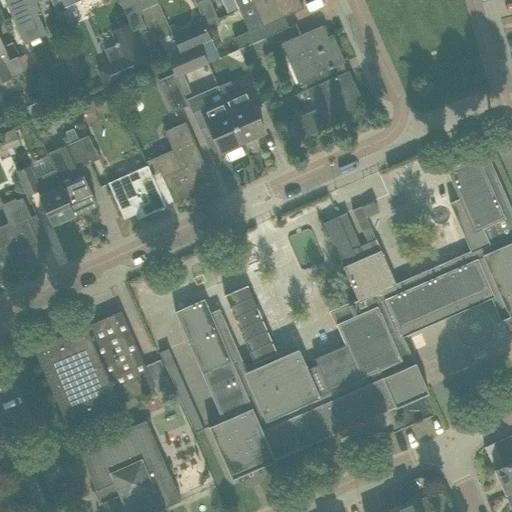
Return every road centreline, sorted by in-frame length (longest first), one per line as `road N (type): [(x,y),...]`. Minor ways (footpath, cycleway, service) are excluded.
road 1 (residential): [(0,308),(382,139),(396,125)]
road 2 (residential): [(446,446),(277,511)]
road 3 (residential): [(396,125),(398,101),(355,0)]
road 4 (residential): [(475,0),(511,118)]
